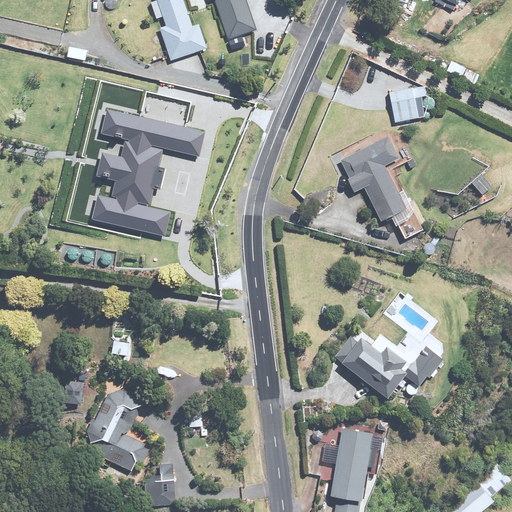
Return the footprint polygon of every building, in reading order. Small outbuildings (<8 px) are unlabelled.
[(82,0),(73,0),(69,24),(78,26),(82,0)] [(192,27),(182,0),(156,0),(166,27),(158,29),(170,63),(207,51),(198,25),(192,27)] [(213,0),(228,41),(257,31),(245,0),(213,0)] [(88,53),(69,51),(68,59),(87,61),(88,53)] [(389,92),(394,123),(423,118),(419,98),(425,97),(423,86),(389,92)] [(97,190),(91,217),(166,234),(172,209),(149,203),(153,184),(160,186),(165,166),(159,165),(163,146),(200,154),(205,128),(106,106),(101,131),(127,137),(123,154),(102,150),(96,176),(114,179),(111,193),(97,190)] [(398,159),(387,137),(339,159),(349,179),(346,180),(352,193),(364,187),(379,220),(404,209),(384,166),(398,159)] [(432,315),(438,307),(422,293),(398,323),(422,343),(431,332),(432,315)] [(341,362),(340,363),(385,399),(405,374),(400,370),(405,363),(385,347),(380,354),(360,338),(356,343),(350,337),(334,357),(341,362)] [(128,343),(112,342),(111,353),(127,355),(128,343)] [(412,378),(409,381),(417,387),(425,377),(427,379),(429,375),(432,377),(437,371),(435,369),(443,358),(441,356),(442,354),(430,345),(428,348),(425,346),(411,364),(410,363),(404,371),(412,378)] [(83,382),(65,381),(63,403),(81,405),(83,382)] [(150,446),(128,436),(143,407),(138,396),(124,389),(105,395),(85,431),(93,455),(136,476),(150,446)] [(189,415),(188,426),(202,427),(203,415),(189,415)] [(358,511),(372,434),(341,428),(328,497),(336,498),(333,511),(358,511)] [(175,504),(172,464),(157,465),(158,476),(150,476),(144,483),(146,506),(175,504)] [(510,481),(497,466),(479,482),(491,496),(510,481)] [(481,511),(493,502),(476,483),(444,511),(481,511)]
